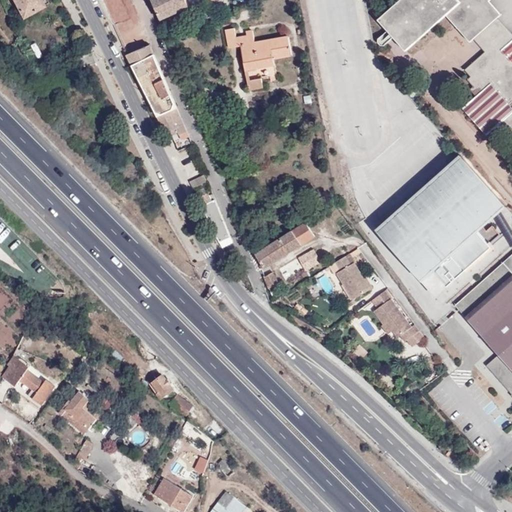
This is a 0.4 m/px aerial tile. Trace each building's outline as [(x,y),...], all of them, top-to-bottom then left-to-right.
[(46,6),(42,0),(16,0),(17,1),(16,1),(20,8),(21,8),(26,17),(46,6)] [(148,0),(151,6),(155,4),(162,20),(189,8),(185,0),(148,0)] [(400,0),(378,20),(406,51),(446,15),(470,42),(476,36),(488,49),(465,70),(471,77),(467,80),(473,86),(470,90),(476,97),(463,108),(487,135),(497,126),(511,143),(511,40),(509,44),(469,0),(400,0)] [(469,0),(509,44),(511,40),(511,32),(498,18),(502,14),(490,1),(490,0),(469,0)] [(279,51),(280,57),(292,55),(289,36),(255,43),(253,36),(247,36),(246,35),(236,37),(235,28),(226,30),(229,48),(241,46),(246,70),(249,69),(275,65),(274,58),(273,52),(279,51)] [(133,67),(155,56),(151,45),(127,55),(133,67)] [(96,63),(90,53),(78,58),(82,67),(96,63)] [(155,56),(133,67),(157,117),(177,108),(155,56)] [(262,79),(251,81),(247,81),(249,90),(263,88),(262,79)] [(177,108),(157,117),(166,133),(176,128),(178,134),(179,136),(187,132),(177,108)] [(176,128),(166,133),(168,138),(178,134),(176,128)] [(423,282),(424,281),(422,279),(431,271),(447,288),(454,283),(452,280),(455,278),(457,280),(492,248),(490,245),(501,236),(493,227),(487,232),(482,226),(504,207),(506,209),(507,208),(461,156),(460,157),(464,161),(382,234),(378,230),(377,231),(423,282)] [(231,237),(211,189),(198,195),(220,242),(231,237)] [(305,223),(256,255),(262,270),(315,236),(305,223)] [(321,262),(314,249),(299,258),(306,271),(321,262)] [(511,254),(456,305),(487,341),(511,323),(511,254)] [(354,300),(374,288),(367,276),(364,278),(355,263),(352,265),(346,256),(336,262),(341,271),(337,274),(354,300)] [(422,279),(424,281),(438,296),(447,288),(431,271),(422,279)] [(273,272),(264,277),(269,290),(279,285),(273,272)] [(392,299),(375,312),(384,325),(388,321),(394,330),(399,337),(402,336),(406,342),(421,332),(416,324),(412,327),(392,299)] [(388,321),(384,325),(382,326),(388,335),(394,330),(388,321)] [(511,323),(487,341),(500,355),(488,366),(511,393),(511,323)] [(30,367),(15,356),(8,364),(11,366),(3,376),(16,386),(21,378),(39,391),(33,398),(42,405),(55,386),(47,379),(45,382),(28,370),(30,367)] [(166,379),(163,375),(157,379),(150,385),(161,399),(173,389),(171,386),(171,385),(167,379),(166,379)] [(147,381),(150,385),(157,379),(154,376),(147,381)] [(84,435),(98,419),(84,407),(90,400),(81,393),(80,393),(76,390),(69,398),(73,402),(62,416),(84,435)] [(171,404),(187,416),(193,406),(177,395),(171,404)] [(84,407),(98,419),(104,411),(90,400),(84,407)] [(82,462),(77,470),(94,480),(99,470),(83,462),(94,445),(87,440),(76,459),(82,462)] [(202,457),(197,469),(206,472),(210,460),(202,457)] [(183,511),(194,496),(165,479),(155,495),(182,511),(183,511)] [(240,511),(245,506),(226,493),(210,511),(240,511)]
